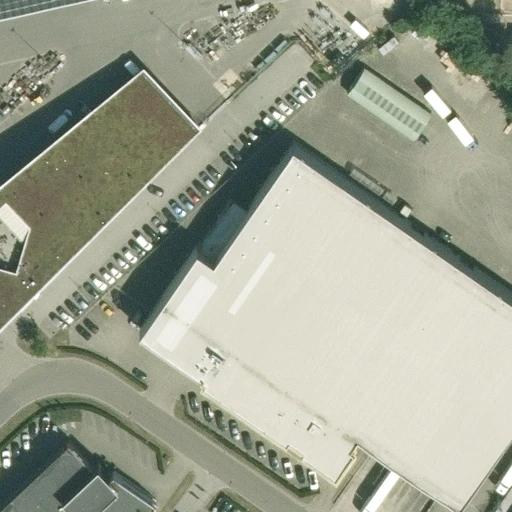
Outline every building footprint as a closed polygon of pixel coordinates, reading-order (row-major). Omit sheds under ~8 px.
[(499,60),(511,61),(511,34),(501,34),(499,60)] [(431,112),(364,66),(346,92),(413,138),(431,112)] [(57,137),(0,190),(0,304),(4,309),(176,148),(124,93),(67,148),(57,137)] [(203,377),(286,435),(289,431),(304,442),(301,445),(335,469),(353,443),(350,440),(357,430),(459,501),(511,424),(511,292),(293,141),(248,206),(231,195),(196,245),(139,328),(205,374),(203,377)] [(0,511),(146,511),(156,500),(113,470),(110,473),(108,471),(106,473),(99,465),(101,464),(98,460),(93,464),(69,438),(0,502),(0,511)]
